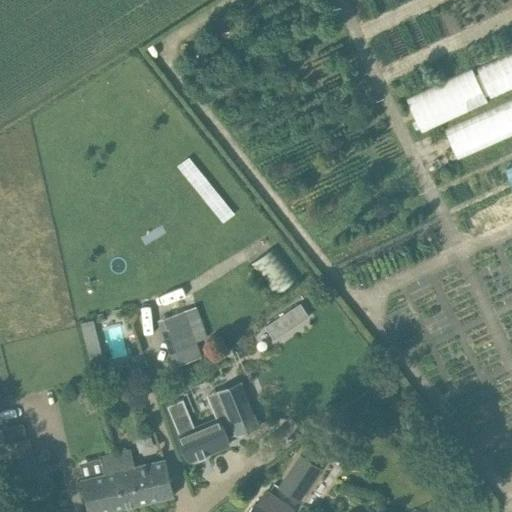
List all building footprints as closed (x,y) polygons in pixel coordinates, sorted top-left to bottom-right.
[(511,53),(407,95),(419,127),(511,90),(511,53)] [(458,159),(511,135),(511,103),(446,132),(458,159)] [(252,265),(276,295),(299,279),(274,247),(252,265)] [(185,310),(163,318),(180,364),(202,356),(185,310)] [(85,342),(98,339),(93,319),(80,322),(85,342)] [(250,421),(245,408),(258,402),(252,387),(239,393),(237,388),(210,399),(216,415),(228,410),(235,427),(250,421)] [(348,431),(355,426),(346,413),(339,418),(348,431)] [(179,434),(181,440),(189,460),(228,444),(217,418),(179,434)] [(14,480),(39,475),(30,437),(17,440),(14,428),(0,431),(0,455),(7,454),(14,480)] [(301,454),(279,488),(301,502),(322,469),(320,467),(328,454),(310,442),(302,455),(301,454)] [(134,488),(137,504),(174,495),(165,459),(135,466),(131,449),(113,453),(122,491),(134,488)] [(81,479),(85,496),(88,511),(104,511),(137,504),(134,488),(122,491),(113,453),(100,456),(104,474),(81,479)] [(269,511),(277,500),(265,492),(257,504),(255,502),(248,511),(269,511)]
